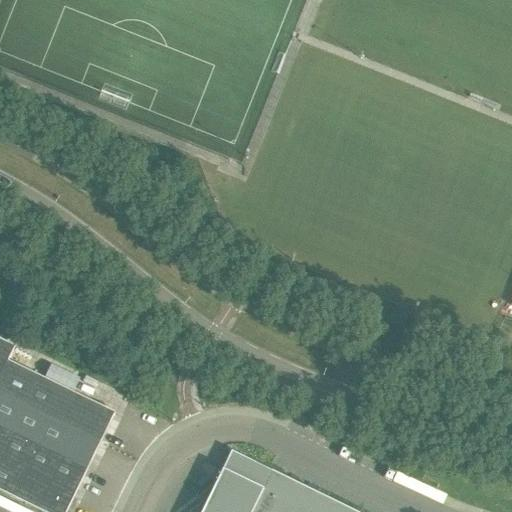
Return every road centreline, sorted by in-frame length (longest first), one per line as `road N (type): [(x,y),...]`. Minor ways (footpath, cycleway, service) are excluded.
road 1 (secondary): [(511,441),(371,408),(285,377),(208,339),(61,225),(0,189)]
road 2 (unclassified): [(429,511),(239,427),(195,435)]
